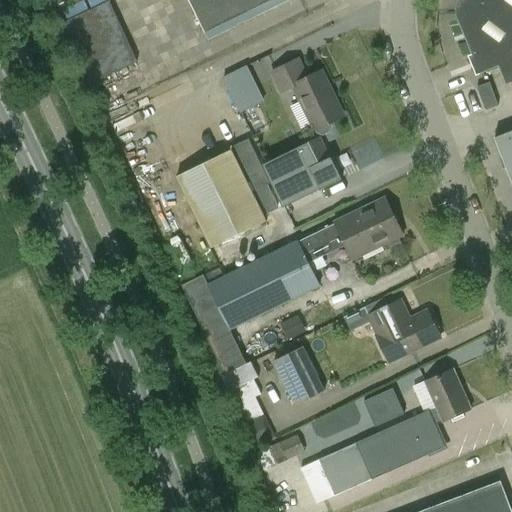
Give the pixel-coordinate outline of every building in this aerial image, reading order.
[(175,0),(177,3),(182,0),(189,0),(209,41),(293,0),(175,0)] [(511,0),(460,0),(458,3),(457,11),(459,19),(474,55),(470,57),(478,76),(500,67),(507,86),(511,84),(511,0)] [(322,71),(309,78),(299,58),(269,72),(280,95),(294,88),(315,132),(316,134),(323,136),(331,132),(333,126),(332,123),(344,118),(322,71)] [(250,65),(225,77),(242,113),(267,100),(250,65)] [(478,88),(486,111),(499,106),(491,83),(478,88)] [(511,180),(511,132),(496,139),(511,180)] [(320,140),(262,168),(249,139),(229,149),(230,151),(176,178),(204,235),(211,249),(267,222),(264,216),(278,210),(267,188),(272,185),(283,206),(339,179),(320,140)] [(220,269),(204,276),(204,275),(180,287),(207,342),(224,375),(221,377),(222,378),(247,366),(229,331),(320,286),(309,264),(346,246),(353,260),(381,246),(391,249),(401,244),(398,238),(403,235),(386,199),(335,224),(336,224),(299,242),(224,278),(220,269)] [(403,300),(369,317),(370,317),(390,362),(442,340),(428,311),(412,319),(403,300)] [(296,406),(325,392),(303,348),(275,363),(296,406)] [(247,366),(222,378),(256,448),(275,439),(256,398),(261,395),(247,366)] [(436,408),(319,460),(300,469),(316,505),(335,497),(445,448),(435,425),(442,422),(443,423),(472,410),(454,369),(425,382),(436,408)] [(396,387),(367,399),(377,425),(406,413),(396,387)] [(305,453),(298,436),(279,445),(287,462),(305,453)] [(511,511),(511,509),(501,482),(421,511),(511,511)]
